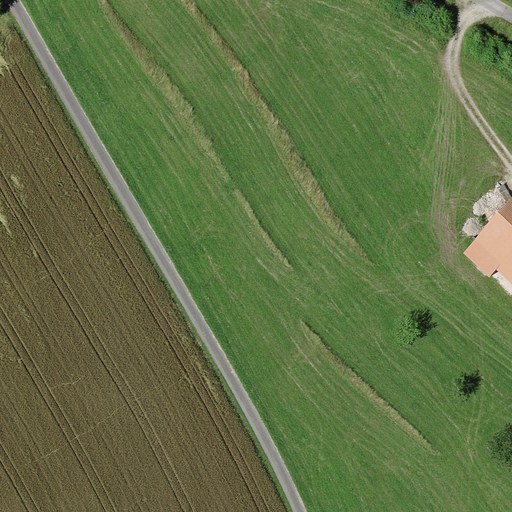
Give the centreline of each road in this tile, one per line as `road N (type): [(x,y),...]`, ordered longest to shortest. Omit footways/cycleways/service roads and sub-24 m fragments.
road 1 (track): [(16,0),(254,411),(303,511)]
road 2 (track): [(511,162),(453,65),(485,0)]
